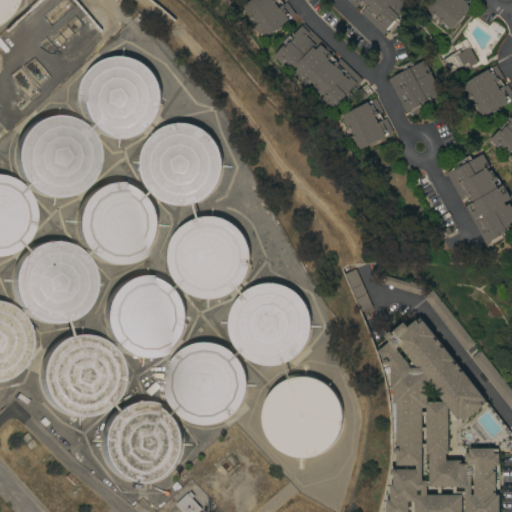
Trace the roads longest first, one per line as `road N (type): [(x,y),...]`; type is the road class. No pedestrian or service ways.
road 1 (residential): [(161,0),(224,60),(331,203)]
road 2 (residential): [(511,415),(421,304),(373,291),(363,272)]
